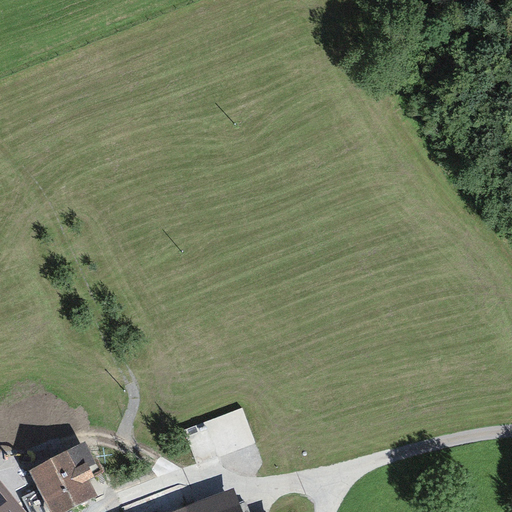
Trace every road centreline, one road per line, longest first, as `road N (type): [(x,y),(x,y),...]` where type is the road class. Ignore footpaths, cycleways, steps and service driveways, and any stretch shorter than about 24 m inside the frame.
road 1 (unknown): [(102,498),(199,470),(274,477),(366,467)]
road 2 (unclassified): [(511,431),(434,445),(318,483)]
